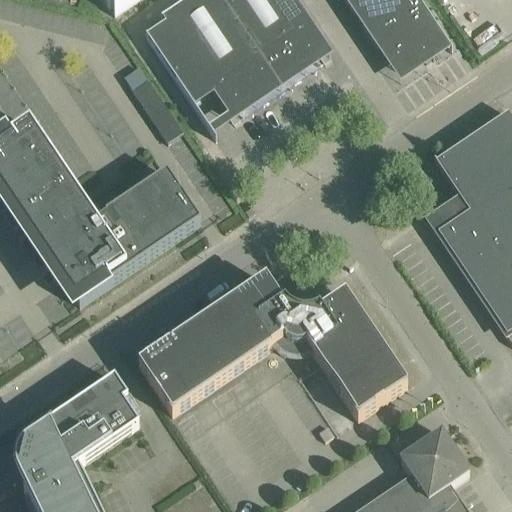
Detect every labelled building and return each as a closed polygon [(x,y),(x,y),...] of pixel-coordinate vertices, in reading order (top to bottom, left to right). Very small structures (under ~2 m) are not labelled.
[(143,0),(101,0),(110,12),(113,10),(117,16),(113,18),(114,19),(143,0)] [(164,28),(145,40),(215,144),(217,144),(214,140),(209,132),(203,123),(195,112),(213,99),(221,110),(227,120),(228,121),(269,93),(205,0),(194,0),(161,23),(164,28)] [(205,0),(269,93),(319,59),(318,58),(325,53),(326,55),(327,55),(290,0),(205,0)] [(446,48),(451,55),(452,55),(415,0),(342,0),(378,53),(379,52),(378,51),(383,48),(402,77),(423,63),(426,67),(432,62),(433,63),(433,62),(431,58),(446,48)] [(310,14),(336,50),(354,37),(329,1),(310,14)] [(148,85),(132,96),(159,136),(175,126),(148,85)] [(469,217),(437,238),(511,348),(511,346),(508,340),(511,337),(511,124),(508,118),(436,166),(435,165),(434,165),(459,202),(469,217)] [(175,126),(159,136),(167,148),(183,137),(175,126)] [(59,280),(79,311),(201,229),(167,179),(108,219),(95,227),(29,130),(11,142),(12,144),(0,152),(0,193),(50,267),(46,270),(50,277),(54,283),(59,280)] [(287,311),(285,308),(282,309),(266,285),(138,371),(172,421),(275,352),(277,355),(281,358),(284,360),(288,362),(292,363),(301,319),(297,318),(293,316),(290,314),(287,311)] [(301,319),(292,363),(297,364),(301,363),(305,362),(309,361),(313,359),(358,426),(407,392),(345,300),(321,317),(319,315),(316,317),(312,318),(308,319),(305,319),(301,319)] [(128,404),(116,386),(114,384),(26,443),(27,446),(29,448),(23,454),(20,460),(19,471),(22,482),(28,494),(23,496),(31,511),(98,511),(79,472),(139,431),(123,407),(128,404)] [(328,431),(319,437),(325,446),(334,440),(328,431)] [(367,511),(463,511),(450,492),(469,479),(442,438),(400,466),(412,482),(367,511)]
